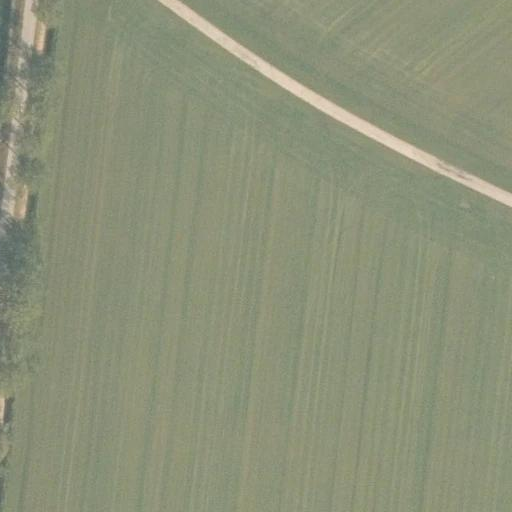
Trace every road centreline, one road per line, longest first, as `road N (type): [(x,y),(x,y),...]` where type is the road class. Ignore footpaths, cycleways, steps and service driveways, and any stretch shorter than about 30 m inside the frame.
road 1 (unknown): [(170,0),(307,94),(511,200)]
road 2 (unclassified): [(0,265),(30,0)]
